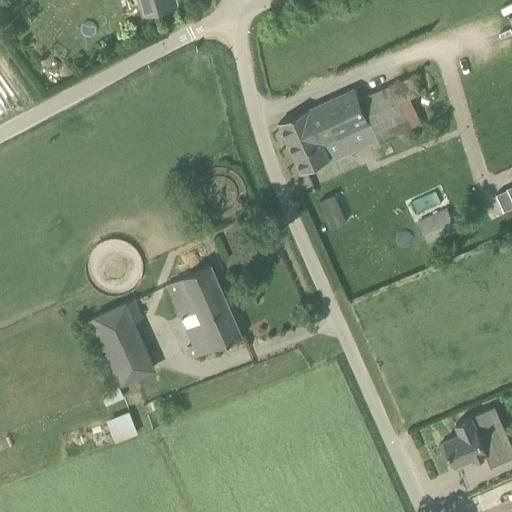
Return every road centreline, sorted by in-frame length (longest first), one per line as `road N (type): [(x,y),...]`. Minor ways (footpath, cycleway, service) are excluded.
road 1 (unclassified): [(422,511),(284,208),(226,17)]
road 2 (unclassified): [(0,136),(226,17)]
